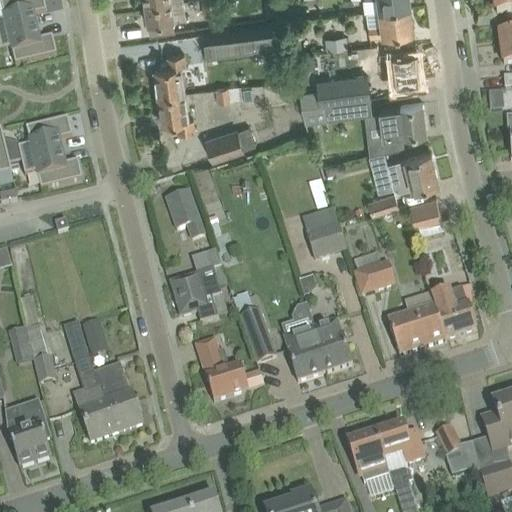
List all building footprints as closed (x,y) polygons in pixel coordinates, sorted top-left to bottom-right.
[(47,12),(44,0),(18,0),(1,4),(5,21),(0,21),(0,36),(38,28),(35,15),(47,12)] [(379,0),(381,10),(411,6),(410,0),(379,0)] [(511,0),(495,0),(497,14),(511,11),(511,0)] [(184,1),(147,7),(149,24),(150,24),(151,34),(175,31),(174,21),(174,20),(186,18),(186,15),(184,1)] [(203,2),(205,16),(219,14),(218,1),(203,2)] [(274,2),(266,3),(268,16),(276,15),(274,2)] [(414,32),(411,6),(381,10),(383,22),(369,24),(370,37),(384,35),(394,34),(414,32)] [(254,51),(250,26),(204,33),(208,57),(254,51)] [(41,40),(38,28),(0,36),(0,51),(0,52),(12,49),(16,65),(58,56),(53,37),(41,40)] [(511,33),(500,35),(504,65),(511,63),(511,33)] [(347,36),(325,39),(327,51),(348,48),(347,36)] [(398,84),(404,83),(421,81),(417,52),(395,54),(395,55),(380,57),(382,69),(396,67),(398,84)] [(155,69),(159,96),(186,93),(182,66),(186,66),(185,54),(168,56),(170,67),(155,69)] [(313,54),(299,56),(301,70),(314,68),(313,54)] [(296,66),(280,67),(281,81),(297,80),(296,66)] [(215,76),(218,103),(240,100),(239,87),(228,89),(226,74),(215,76)] [(368,76),(317,83),(318,90),(320,104),(325,103),(331,102),(331,104),(371,98),(369,84),(368,76)] [(189,119),(186,93),(159,96),(162,124),(177,122),(179,133),(195,131),(194,119),(189,119)] [(502,95),(492,93),(489,106),(499,108),(502,95)] [(320,104),(302,106),(306,122),(327,119),(365,114),(373,113),(371,98),(331,104),(331,102),(325,103),(320,104)] [(424,103),(380,108),(383,136),(387,136),(389,152),(406,148),(404,134),(427,131),(424,103)] [(73,137),(69,119),(27,129),(31,145),(19,148),(22,162),(64,152),(61,140),(73,137)] [(0,175),(11,173),(11,174),(13,174),(2,130),(0,130),(1,132),(0,131),(0,175)] [(207,141),(213,160),(244,149),(237,130),(207,141)] [(414,188),(420,186),(439,181),(432,151),(407,158),(407,159),(389,164),(392,176),(395,187),(399,191),(414,188)] [(64,152),(22,162),(26,176),(38,173),(42,190),(83,180),(79,162),(67,165),(64,152)] [(338,164),(325,168),(328,181),(334,179),(340,170),(338,164)] [(319,211),(328,208),(319,182),(311,185),(319,211)] [(15,192),(1,196),(2,203),(1,203),(2,204),(18,201),(18,200),(16,192),(15,192)] [(189,192),(186,194),(167,200),(178,231),(188,227),(193,240),(205,236),(189,192)] [(395,193),(369,201),(373,215),(399,207),(395,193)] [(416,226),(443,219),(437,198),(411,205),(416,226)] [(304,220),(309,235),(307,235),(316,262),(348,252),(334,210),(304,220)] [(56,224),(59,236),(71,233),(67,221),(56,224)] [(214,255),(194,260),(198,275),(215,270),(223,268),(219,253),(214,255)] [(362,298),(397,286),(389,263),(382,265),(378,254),(355,262),(359,273),(355,274),(362,298)] [(202,321),(218,317),(213,299),(222,296),(215,270),(198,275),(173,281),(182,316),(200,311),(202,321)] [(314,277),(300,282),(305,297),(311,295),(311,296),(315,293),(317,287),(314,277)] [(438,316),(446,341),(476,331),(468,305),(467,306),(462,290),(452,293),(452,291),(441,295),(442,298),(433,301),(438,316)] [(247,295),(233,301),(241,321),(251,317),(255,316),(254,312),(250,301),(247,295)] [(447,343),(446,341),(438,316),(433,301),(442,298),(441,295),(432,297),(431,295),(406,303),(409,315),(389,322),(400,358),(447,343)] [(30,341),(35,361),(41,386),(56,382),(45,333),(48,333),(44,319),(38,321),(33,298),(21,302),(30,340),(30,341)] [(319,360),(324,375),(353,366),(343,335),(341,335),(336,320),(316,327),(326,357),(319,360)] [(261,374),(279,366),(262,321),(244,328),(261,374)] [(99,322),(82,327),(91,358),(108,353),(99,322)] [(92,444),(116,435),(105,404),(104,405),(93,375),(79,326),(80,325),(79,324),(65,329),(85,391),(75,395),(81,413),(92,444)] [(105,404),(116,435),(143,426),(131,393),(130,393),(120,365),(95,374),(80,325),(79,326),(93,375),(104,405),(105,404)] [(299,383),(324,375),(319,360),(326,357),(316,327),(315,327),(315,328),(284,338),(299,383)] [(215,340),(196,346),(214,403),(249,392),(264,387),(260,372),(244,377),(243,373),(241,367),(231,371),(225,352),(219,354),(215,340)] [(17,366),(35,361),(30,341),(13,345),(17,366)] [(511,447),(511,397),(494,403),(499,420),(485,425),(494,454),(511,447)] [(38,403),(5,414),(8,433),(20,468),(52,457),(47,441),(51,440),(38,403)] [(389,476),(400,511),(419,511),(410,484),(413,483),(407,465),(425,459),(417,433),(406,436),(403,426),(376,435),(389,476)] [(451,427),(437,435),(449,458),(460,452),(464,450),(451,427)] [(364,439),(349,444),(355,463),(358,469),(361,479),(363,478),(365,484),(389,476),(376,435),(374,436),(373,432),(363,435),(364,439)] [(448,459),(453,477),(467,472),(460,452),(449,458),(448,459)] [(481,473),(480,473),(482,479),(488,498),(497,495),(508,492),(511,490),(511,466),(511,463),(481,473)] [(348,511),(346,504),(322,511),(317,511),(311,494),(294,499),(295,504),(269,511),(348,511)] [(220,511),(216,497),(166,511),(220,511)]
